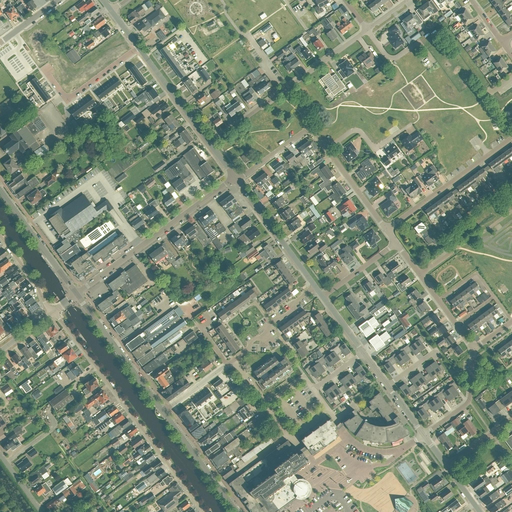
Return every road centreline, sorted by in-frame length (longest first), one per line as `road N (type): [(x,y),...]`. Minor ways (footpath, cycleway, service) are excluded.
road 1 (residential): [(204,511),(51,312)]
road 2 (unclassified): [(76,293),(233,178)]
road 3 (residential): [(386,229),(511,136)]
road 4 (secondary): [(163,411),(76,293)]
road 5 (residential): [(315,287),(236,181)]
road 6 (secondary): [(76,293),(0,190)]
road 7 (residential): [(386,229),(305,130)]
road 8 (residential): [(44,69),(66,99),(137,47)]
road 9 (secondary): [(237,511),(163,411)]
road 10 (residential): [(210,144),(137,47)]
